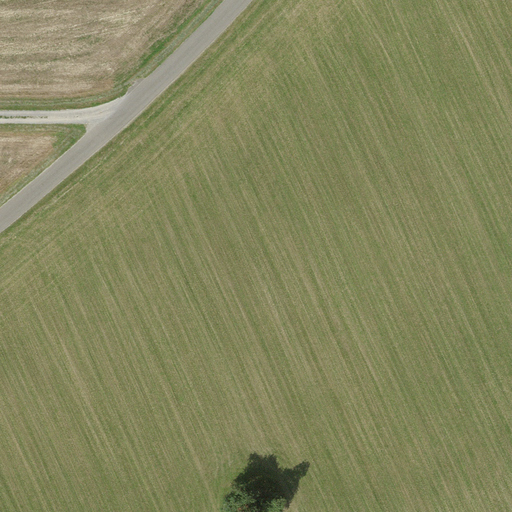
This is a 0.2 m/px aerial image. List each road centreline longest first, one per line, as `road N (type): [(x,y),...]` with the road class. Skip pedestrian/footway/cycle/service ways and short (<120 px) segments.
road 1 (unclassified): [(242,0),(134,110),(0,225)]
road 2 (track): [(0,120),(134,110)]
